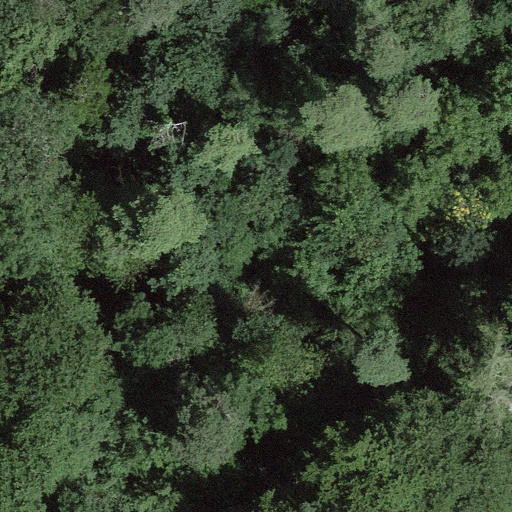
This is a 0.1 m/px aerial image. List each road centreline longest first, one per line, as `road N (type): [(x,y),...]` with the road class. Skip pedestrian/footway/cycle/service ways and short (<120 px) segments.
road 1 (track): [(0,382),(166,0)]
road 2 (track): [(511,402),(397,511)]
